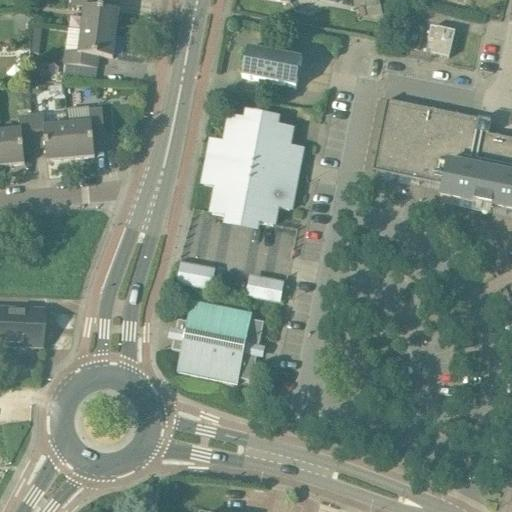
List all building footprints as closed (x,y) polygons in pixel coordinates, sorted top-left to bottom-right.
[(82,32),(116,37),(119,13),(105,11),(106,0),(72,0),(72,8),(85,10),(82,32)] [(431,28),(428,41),(434,43),(431,55),(449,59),(455,33),(438,29),(437,30),(431,28)] [(39,55),(42,30),(34,29),(31,54),(39,55)] [(82,32),(79,55),(66,53),(64,66),(97,70),(99,58),(113,60),(116,37),(82,32)] [(422,35),(409,32),(405,48),(418,51),(422,35)] [(14,58),(30,58),(30,47),(14,48),(14,58)] [(248,50),(242,79),(296,90),(302,60),(248,50)] [(33,96),(39,95),(43,91),(42,85),(32,85),(33,96)] [(421,182),(435,111),(432,110),(432,111),(389,102),(389,101),(387,101),(381,125),(382,125),(378,145),(377,144),(377,149),(373,168),(372,172),(374,173),(375,172),(376,173),(394,176),(394,177),(397,177),(398,178),(398,177),(417,181),(418,182),(421,182)] [(68,127),(72,161),(96,159),(94,145),(106,143),(103,110),(90,112),(91,125),(68,127)] [(435,111),(421,182),(422,182),(441,186),(442,186),(457,115),(456,116),(436,111),(435,111)] [(459,116),(457,115),(442,186),(440,197),(511,211),(511,139),(500,137),(496,136),(495,137),(489,135),(492,122),(479,120),(459,116)] [(72,161),(68,127),(46,129),(45,116),(32,117),(35,151),(47,149),(48,164),(72,161)] [(35,151),(32,117),(20,119),(21,132),(0,133),(0,153),(1,168),(26,166),(24,152),(35,151)] [(209,165),(204,187),(217,190),(212,216),(228,219),(229,213),(244,216),(242,221),(273,227),(277,210),(290,212),(295,181),(298,182),(298,181),(296,180),(302,150),(289,147),(292,129),(261,124),(260,129),(246,126),(247,121),(231,118),(226,144),(213,141),(209,164),(206,163),(206,164),(209,165)] [(183,267),(179,284),(210,290),(213,273),(183,267)] [(251,280),(248,297),(279,303),(282,286),(251,280)] [(178,321),(172,351),(181,353),(177,373),(238,386),(239,380),(252,383),(264,324),(251,321),(252,316),(191,303),(187,323),(178,321)] [(0,309),(0,349),(41,350),(42,311),(0,309)]
